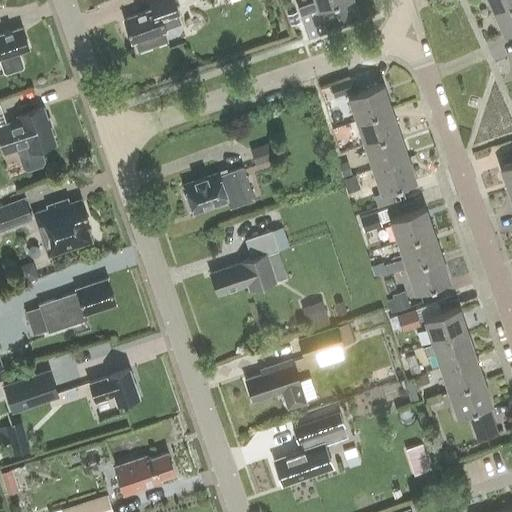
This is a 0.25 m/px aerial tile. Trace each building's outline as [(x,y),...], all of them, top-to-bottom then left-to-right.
[(135,39),(138,49),(167,39),(164,30),(165,29),(164,28),(181,22),(177,12),(178,11),(174,0),(149,0),(153,8),(123,17),(131,41),(135,39)] [(314,0),(315,1),(297,7),(300,16),(346,0),(314,0)] [(511,0),(487,0),(493,12),(511,2),(511,0)] [(511,2),(493,12),(504,35),(511,31),(511,2)] [(323,34),(319,24),(304,29),(307,39),(323,34)] [(0,63),(3,73),(6,74),(22,69),(24,65),(19,51),(28,48),(20,26),(0,33),(0,63)] [(354,76),(343,80),(347,93),(358,89),(354,76)] [(356,119),(390,108),(382,83),(348,95),(356,119)] [(43,159),(39,148),(54,143),(42,107),(18,115),(19,119),(0,125),(0,137),(5,151),(17,147),(24,166),(27,167),(41,163),(43,159)] [(398,131),(390,108),(356,119),(364,143),(398,131)] [(406,155),(398,131),(364,143),(372,167),(406,155)] [(271,143),(271,141),(250,149),(255,165),(276,158),(276,156),(279,155),(275,142),(271,143)] [(406,155),(372,167),(380,191),(415,180),(406,155)] [(338,163),(342,177),(351,174),(347,161),(338,163)] [(511,190),(511,162),(500,167),(509,192),(511,190)] [(217,172),(182,184),(186,197),(184,198),(188,209),(190,208),(191,211),(215,203),(215,205),(226,202),(228,207),(252,199),(241,166),(217,174),(217,172)] [(342,179),(347,192),(359,188),(355,175),(342,179)] [(0,205),(0,231),(33,220),(24,197),(0,205)] [(90,240),(85,225),(88,224),(80,199),(62,205),(60,200),(47,204),(50,212),(36,216),(49,254),(90,240)] [(398,242),(432,230),(424,206),(389,218),(398,242)] [(390,215),(387,207),(366,214),(367,217),(360,219),(363,227),(370,225),(369,222),(390,215)] [(267,251),(276,248),(270,230),(245,239),(251,257),(241,260),(209,270),(217,293),(248,283),(250,289),(276,281),(267,251)] [(440,255),(432,230),(398,242),(406,267),(440,255)] [(440,255),(406,267),(414,291),(449,279),(440,255)] [(21,282),(38,276),(32,261),(16,266),(21,282)] [(84,312),(114,302),(106,277),(74,288),(75,289),(37,302),(47,331),(86,318),(84,312)] [(387,300),(391,312),(410,306),(404,290),(391,295),(392,298),(387,300)] [(334,303),(338,315),(345,313),(341,300),(334,303)] [(301,308),(308,329),(328,323),(321,301),(301,308)] [(431,342),(466,330),(458,305),(423,317),(431,342)] [(397,315),(402,331),(421,324),(415,309),(397,315)] [(350,322),(336,326),(335,325),(296,338),(304,359),(356,341),(350,322)] [(431,342),(432,343),(422,346),(426,356),(435,353),(440,366),(475,354),(466,330),(431,342)] [(406,357),(411,374),(420,371),(414,354),(406,357)] [(440,366),(448,390),(483,378),(475,354),(440,366)] [(287,406),(305,400),(291,357),(260,367),(261,371),(245,377),(252,399),(281,389),(287,406)] [(61,397),(83,393),(77,365),(55,370),(61,397)] [(88,383),(94,400),(113,393),(116,402),(137,395),(128,368),(106,376),(107,377),(88,383)] [(426,373),(414,378),(417,386),(429,382),(426,373)] [(491,403),(483,378),(448,390),(456,415),(467,411),(476,440),(497,432),(488,404),(491,403)] [(273,460),(281,484),(332,467),(320,433),(343,426),(338,411),(292,427),(297,442),(299,442),(302,450),(273,460)] [(10,451),(25,450),(23,420),(8,421),(10,451)] [(159,478),(174,473),(166,451),(146,458),(145,455),(114,466),(124,494),(160,481),(159,478)] [(11,467),(0,470),(0,471),(7,493),(18,490),(11,467)] [(112,511),(109,499),(68,511),(112,511)]
